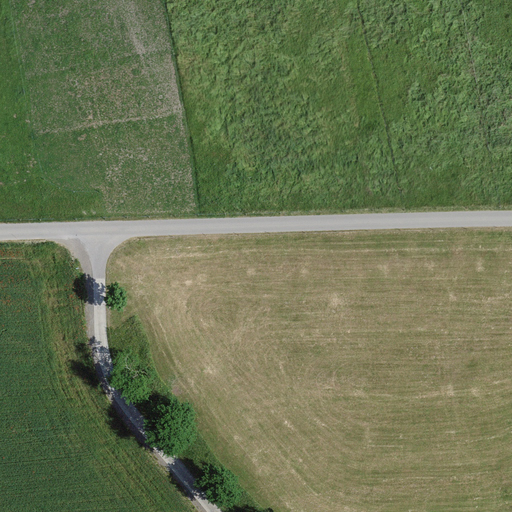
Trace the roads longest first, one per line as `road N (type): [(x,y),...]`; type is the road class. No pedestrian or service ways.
road 1 (unclassified): [(511,219),(0,233)]
road 2 (track): [(99,229),(101,350),(116,393),(215,511)]
